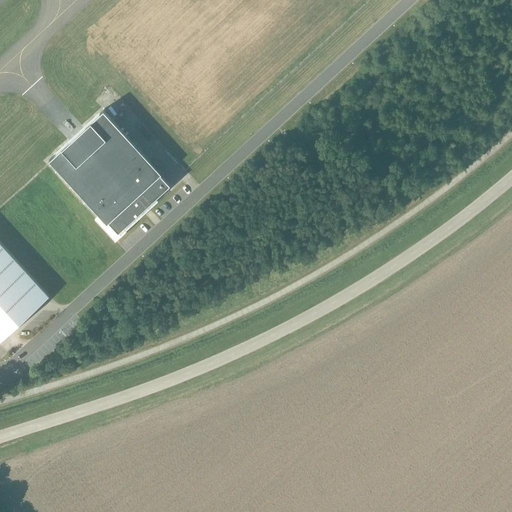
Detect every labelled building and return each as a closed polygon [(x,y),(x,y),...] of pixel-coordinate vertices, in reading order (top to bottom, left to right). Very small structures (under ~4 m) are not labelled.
[(133,77),(123,86),(139,103),(149,94),(133,77)] [(133,126),(140,119),(110,87),(103,94),(133,126)] [(158,134),(173,122),(150,96),(140,105),(158,125),(153,129),(158,134)] [(49,160),(91,206),(92,205),(118,233),(170,185),(144,157),(145,156),(103,111),(49,160)] [(170,148),(184,135),(174,123),(159,137),(170,148)] [(140,133),(148,142),(153,137),(145,128),(140,133)] [(185,137),(173,149),(182,159),(195,147),(185,137)] [(0,339),(47,297),(47,298),(49,296),(0,242),(0,339)]
